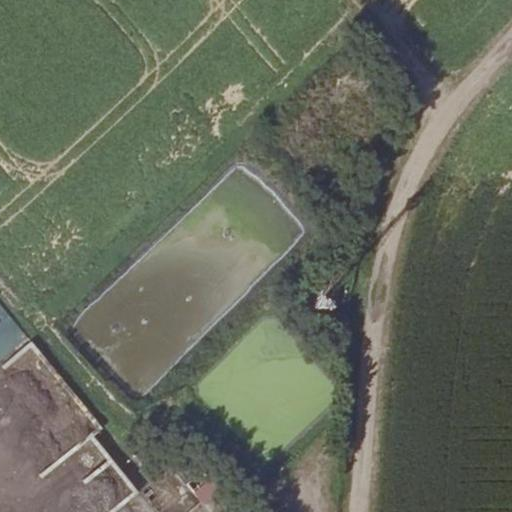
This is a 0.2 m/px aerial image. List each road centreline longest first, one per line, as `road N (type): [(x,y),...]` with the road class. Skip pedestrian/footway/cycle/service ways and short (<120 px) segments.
road 1 (track): [(358,511),(368,328),(384,255),(457,103),(511,43)]
road 2 (track): [(457,103),(356,0)]
